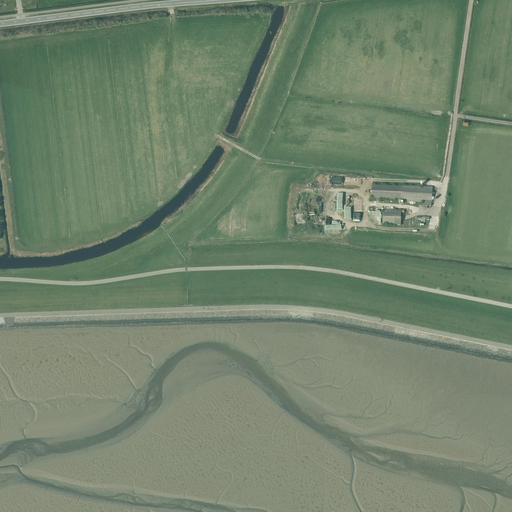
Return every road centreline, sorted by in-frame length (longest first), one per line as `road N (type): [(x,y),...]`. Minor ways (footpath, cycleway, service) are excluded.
road 1 (unclassified): [(511,307),(309,269),(187,270),(84,285),(0,280)]
road 2 (unclassified): [(0,318),(298,311),(511,351)]
road 3 (secondary): [(0,23),(215,0)]
road 4 (track): [(215,136),(262,161),(358,173)]
